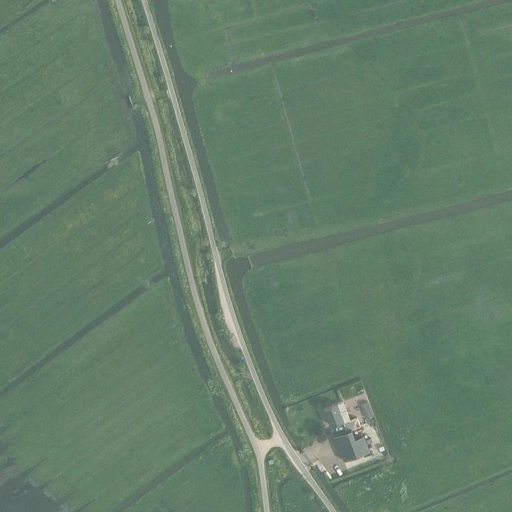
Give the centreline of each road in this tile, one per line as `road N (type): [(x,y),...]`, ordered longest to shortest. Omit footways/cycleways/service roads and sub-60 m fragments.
road 1 (unclassified): [(332,511),(283,439),(234,322),(143,0)]
road 2 (unknown): [(261,456),(200,300),(123,0)]
